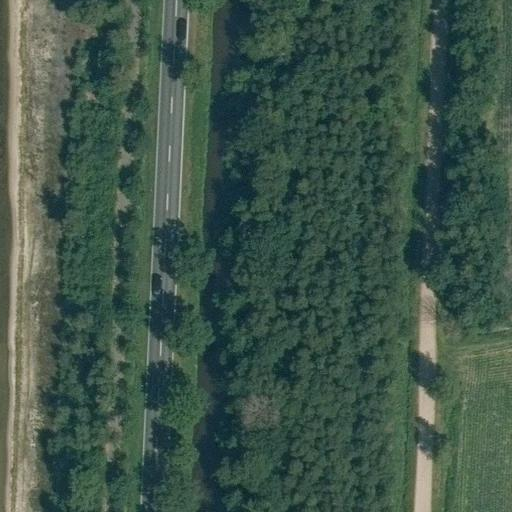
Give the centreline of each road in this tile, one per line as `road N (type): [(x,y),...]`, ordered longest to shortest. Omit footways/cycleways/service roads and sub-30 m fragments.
road 1 (tertiary): [(151,511),(174,0)]
road 2 (track): [(415,511),(436,0)]
